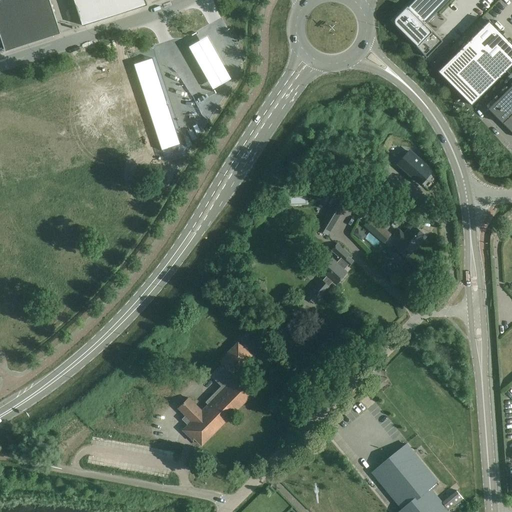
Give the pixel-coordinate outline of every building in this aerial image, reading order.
[(49,37),(60,33),(49,0),(0,0),(0,35),(5,50),(5,51),(16,47),(16,48),(49,37)] [(73,0),(82,26),(146,5),(144,0),(73,0)] [(414,0),(407,7),(407,6),(395,18),(394,19),(394,20),(394,21),(394,22),(394,23),(395,24),(405,34),(426,58),(442,42),(425,24),(448,0),(414,0)] [(511,65),(511,44),(489,21),(438,71),(471,105),(511,65)] [(207,36),(189,47),(213,89),(231,79),(207,36)] [(156,58),(134,65),(166,165),(189,158),(156,58)] [(511,84),(487,109),(511,133),(511,84)] [(397,164),(420,184),(425,178),(432,170),(409,150),(402,158),(397,164)] [(318,229),(327,234),(345,205),(336,200),(318,229)] [(382,243),(390,235),(365,212),(361,218),(366,222),(363,226),(382,243)] [(396,242),(392,247),(406,259),(425,237),(412,225),(403,235),(399,231),(392,238),(396,242)] [(365,236),(358,229),(353,234),(361,241),(365,236)] [(336,284),(347,272),(344,269),(348,265),(348,266),(353,261),(347,256),(349,254),(337,244),(332,250),(339,256),(338,257),(340,258),(336,263),(332,259),(322,271),(324,273),(327,276),(322,281),(322,280),(307,296),(315,303),(329,287),(329,286),(333,281),(336,284)] [(210,376),(222,388),(207,402),(209,404),(202,412),(188,399),(178,408),(185,417),(183,419),(188,425),(183,431),(193,441),(195,439),(201,445),(255,390),(242,376),(238,379),(234,375),(252,356),(238,342),(219,361),(221,364),(210,376)] [(406,445),(372,472),(402,509),(398,511),(448,511),(441,503),(431,491),(438,485),(436,482),(436,481),(406,444),(406,445)] [(450,480),(456,488),(467,480),(457,466),(451,470),(455,475),(450,480)]
